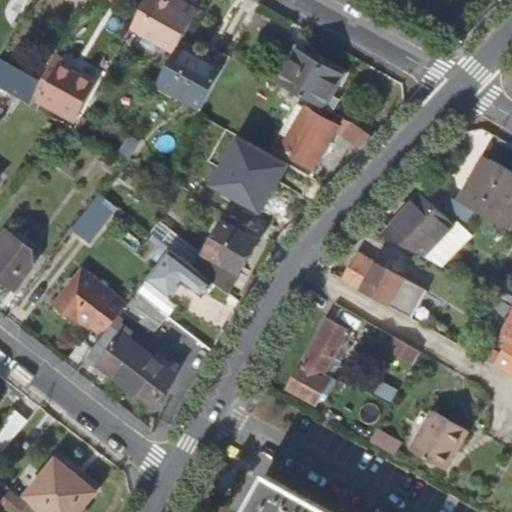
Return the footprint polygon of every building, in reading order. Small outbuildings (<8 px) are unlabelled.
[(139,33),(158,0),(148,0),(133,30),(139,33)] [(158,0),(139,33),(175,54),(181,44),(200,10),(184,1),(180,6),(175,3),(169,0),(158,0)] [(211,60),(181,44),(175,54),(159,82),(204,107),(231,59),(232,57),(217,49),(211,60)] [(299,53),(279,86),(324,111),(342,78),(299,53)] [(43,88),(0,64),(0,88),(2,90),(16,98),(32,107),(43,88)] [(99,87),(63,66),(45,100),(80,120),(99,87)] [(0,118),(4,120),(16,98),(2,90),(0,95),(0,118)] [(334,136),(361,152),(374,139),(343,121),(340,128),(308,109),(284,149),(315,168),(334,136)] [(263,214),(289,167),(240,140),(214,187),(263,214)] [(470,185),(460,201),(478,210),(509,228),(511,221),(511,169),(491,158),(475,186),(470,185)] [(448,193),(431,184),(405,210),(409,214),(388,236),(422,254),(453,223),(436,206),(448,193)] [(103,196),(72,236),(88,248),(119,208),(103,196)] [(478,210),(460,201),(452,196),(446,204),(471,221),(478,210)] [(238,227),(241,223),(225,214),(195,267),(216,284),(229,294),(259,240),(238,227)] [(472,234),(457,219),(453,223),(422,254),(441,265),(472,234)] [(34,252),(10,233),(0,245),(0,277),(17,291),(35,267),(34,252)] [(387,244),(381,255),(389,260),(385,267),(401,276),(412,258),(387,244)] [(207,297),(216,284),(195,267),(175,251),(152,280),(176,299),(189,283),(207,297)] [(427,290),(401,276),(385,267),(389,260),(381,255),(377,262),(359,252),(343,280),(411,318),(427,290)] [(84,319),(107,338),(118,323),(126,313),(131,307),(87,272),(59,308),(79,324),(84,319)] [(511,289),(508,287),(501,298),(511,304),(511,289)] [(155,336),(169,319),(139,296),(131,307),(126,313),(155,336)] [(482,324),(496,333),(511,305),(511,304),(501,298),(497,296),(482,324)] [(511,312),(498,339),(511,347),(511,312)] [(314,405),(328,382),(320,378),(336,352),(347,331),(326,319),(286,390),(314,405)] [(136,336),(118,323),(107,338),(91,358),(160,412),(178,377),(176,375),(179,370),(168,361),(164,366),(132,342),(136,336)] [(420,353),(394,339),(385,354),(412,368),(420,353)] [(343,356),(336,352),(320,378),(328,382),(343,356)] [(468,431),(433,411),(411,450),(447,470),(468,431)] [(0,439),(0,455),(1,456),(29,421),(21,414),(0,439)] [(401,444),(377,430),(370,442),(395,456),(401,444)] [(83,508),(97,491),(81,478),(80,480),(73,474),(74,472),(59,459),(45,476),(43,474),(27,494),(49,511),(72,511),(78,505),(83,508)] [(298,493),(268,477),(248,511),(332,511),(309,499),(312,494),(301,488),(298,493)] [(49,511),(27,494),(22,500),(33,509),(34,510),(36,511),(49,511)]
